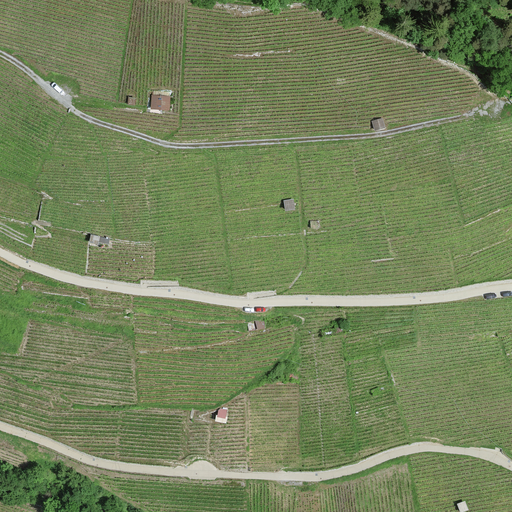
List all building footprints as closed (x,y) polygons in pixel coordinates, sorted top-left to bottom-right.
[(169,95),(151,94),(151,105),(162,105),(162,107),(168,107),(169,95)] [(385,126),(383,119),(373,121),(375,129),(385,126)] [(295,207),(293,199),(285,201),(286,209),(295,207)] [(100,236),(92,235),(91,241),(98,243),(100,236)] [(468,508),(466,501),(458,504),(461,511),(468,508)]
